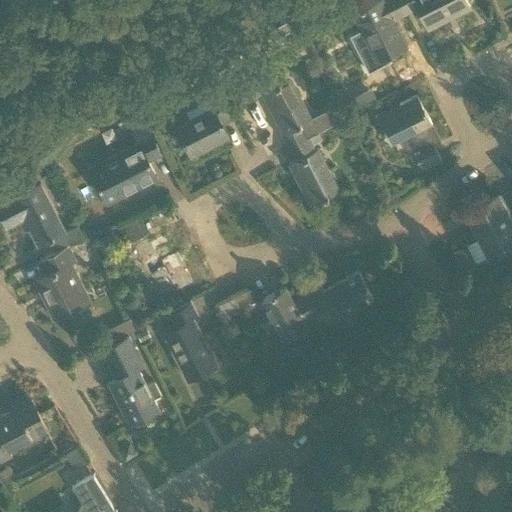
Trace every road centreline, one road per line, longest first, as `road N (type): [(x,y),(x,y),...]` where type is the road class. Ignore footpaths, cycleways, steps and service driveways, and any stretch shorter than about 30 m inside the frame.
road 1 (residential): [(202,511),(283,461),(473,368)]
road 2 (residential): [(134,511),(30,348)]
road 3 (residential): [(285,236),(243,195),(217,201),(202,226),(208,245),(222,259),(260,254)]
road 4 (residential): [(473,368),(402,223)]
road 5 (residential): [(285,236),(302,247),(402,223)]
